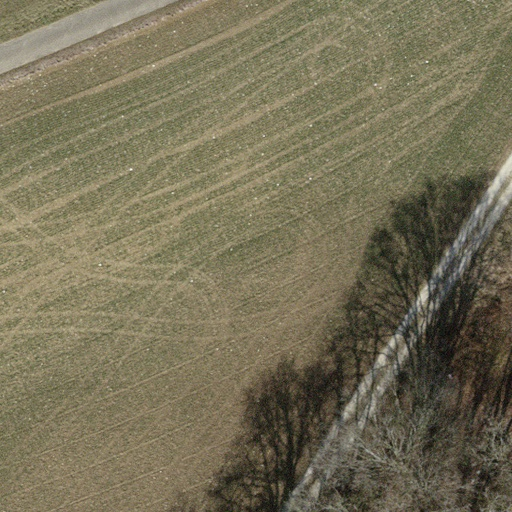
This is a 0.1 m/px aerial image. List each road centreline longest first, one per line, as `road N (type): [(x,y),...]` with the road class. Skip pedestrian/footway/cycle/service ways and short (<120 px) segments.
road 1 (track): [(511,178),(305,511)]
road 2 (residential): [(144,0),(0,59)]
